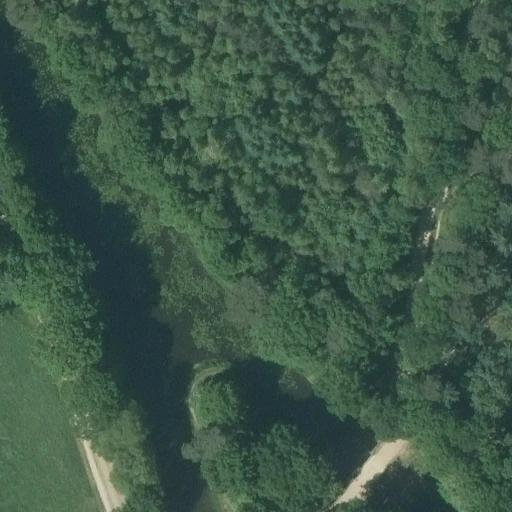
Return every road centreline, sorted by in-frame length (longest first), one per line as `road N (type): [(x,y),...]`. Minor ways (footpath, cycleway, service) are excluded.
road 1 (track): [(488,0),(413,295),(409,391),(390,448)]
road 2 (track): [(124,511),(78,380),(0,207)]
